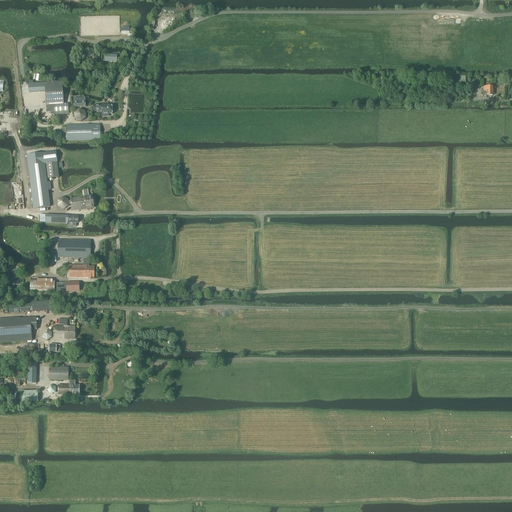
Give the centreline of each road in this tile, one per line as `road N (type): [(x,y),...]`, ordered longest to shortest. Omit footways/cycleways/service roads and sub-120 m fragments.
road 1 (track): [(511,498),(0,499)]
road 2 (track): [(511,211),(0,211)]
